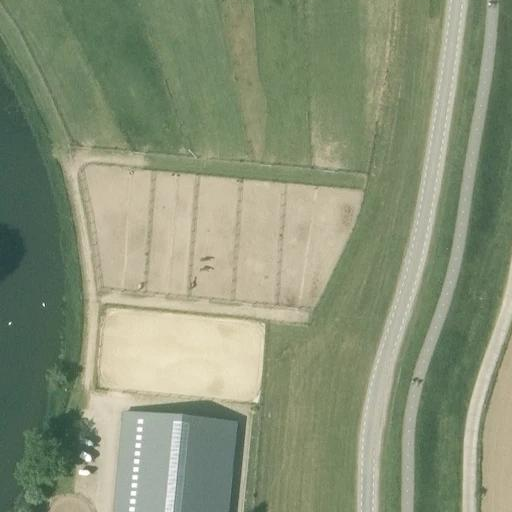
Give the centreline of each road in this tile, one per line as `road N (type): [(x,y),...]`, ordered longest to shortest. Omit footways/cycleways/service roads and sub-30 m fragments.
road 1 (unclassified): [(364,511),(371,403),(415,252),(447,94),(454,0)]
road 2 (track): [(511,299),(471,416),(468,511)]
